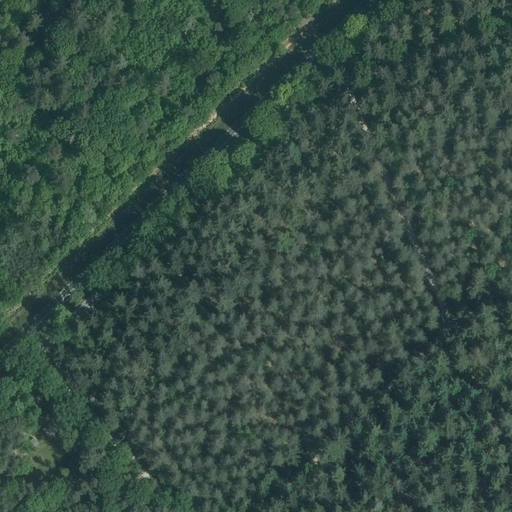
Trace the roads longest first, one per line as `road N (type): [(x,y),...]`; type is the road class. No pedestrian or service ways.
road 1 (unclassified): [(0,389),(401,0)]
road 2 (primary): [(0,360),(373,0)]
road 3 (track): [(262,511),(445,324)]
road 4 (track): [(444,314),(354,103)]
road 5 (track): [(182,511),(34,355)]
road 6 (track): [(511,31),(366,75),(354,103)]
